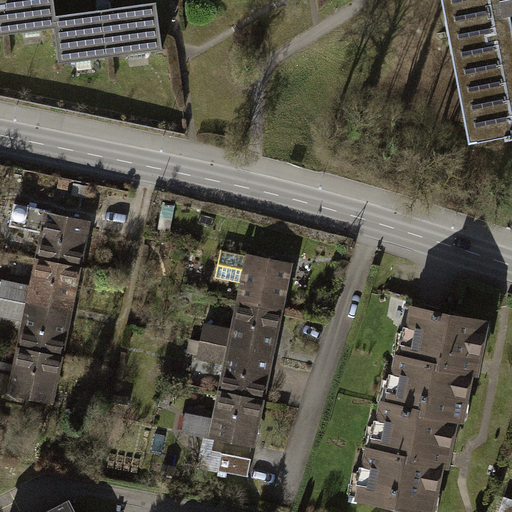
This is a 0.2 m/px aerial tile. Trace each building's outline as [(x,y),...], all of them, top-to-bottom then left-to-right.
[(0,0),(0,35),(54,29),(53,13),(51,0),(0,0)] [(511,0),(450,0),(478,139),(505,134),(506,138),(511,137),(511,61),(505,23),(511,21),(511,0)] [(155,2),(53,13),(54,29),(58,62),(160,51),(155,2)] [(15,223),(42,228),(45,210),(18,205),(15,223)] [(42,228),(36,259),(76,267),(85,218),(45,210),(42,228)] [(241,285),(238,302),(279,310),(289,262),(222,249),(216,280),(241,285)] [(31,285),(27,303),(67,311),(76,267),(36,259),(31,285)] [(3,279),(0,294),(0,297),(27,303),(31,285),(3,279)] [(0,313),(25,318),(27,303),(0,297),(0,313)] [(232,330),(229,347),(270,355),(279,310),(238,302),(232,330)] [(25,318),(19,346),(59,354),(67,311),(27,303),(25,318)] [(395,397),(393,406),(456,419),(459,420),(470,368),(467,368),(470,356),(479,358),(487,322),(413,306),(404,347),(410,348),(407,361),(395,359),(387,395),(395,397)] [(204,324),(200,341),(229,347),(232,330),(204,324)] [(226,362),(229,347),(200,341),(197,356),(226,362)] [(19,346),(13,376),(10,394),(50,402),(59,354),(19,346)] [(226,362),(220,390),(262,398),(270,355),(229,347),(226,362)] [(0,392),(10,394),(13,376),(0,373),(0,392)] [(220,390),(215,417),(211,438),(252,446),(262,398),(220,390)] [(49,402),(28,402),(26,413),(44,416),(49,402)] [(449,452),(456,419),(393,406),(381,403),(373,441),(380,442),(378,452),(365,450),(358,482),(367,484),(364,497),(431,511),(442,463),(437,462),(440,450),(449,452)] [(181,432),(211,438),(215,417),(186,411),(181,432)] [(226,452),(223,470),(251,475),(254,457),(226,452)] [(74,511),(70,503),(52,511),(74,511)]
